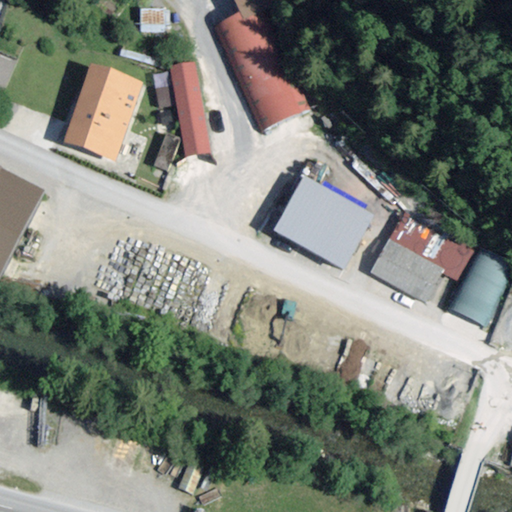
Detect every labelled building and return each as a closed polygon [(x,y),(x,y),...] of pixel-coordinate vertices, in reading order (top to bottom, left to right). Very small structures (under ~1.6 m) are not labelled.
[(228,0),(237,20),(217,29),(262,133),(312,111),(269,13),(289,4),(287,0),(228,0)] [(208,155),(191,69),(166,74),(183,160),(208,155)] [(108,171),(136,91),(86,73),(58,153),(108,171)] [(0,273),(38,201),(0,180),(0,273)] [(345,219),(309,210),(306,224),(286,219),(278,248),(293,252),(290,262),(341,275),(349,243),(339,241),(345,219)] [(370,278),(422,306),(440,274),(387,246),(370,278)] [(511,263),(481,249),(451,309),(486,326),(511,271),(511,263)]
